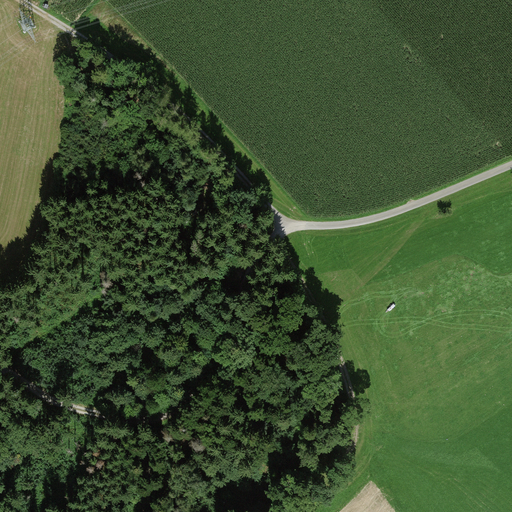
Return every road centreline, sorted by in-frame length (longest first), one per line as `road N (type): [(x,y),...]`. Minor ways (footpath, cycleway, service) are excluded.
road 1 (track): [(276,232),(203,378),(163,415),(72,409),(0,369)]
road 2 (track): [(5,0),(169,105),(288,224)]
road 3 (unclassified): [(511,165),(382,214),(276,232)]
